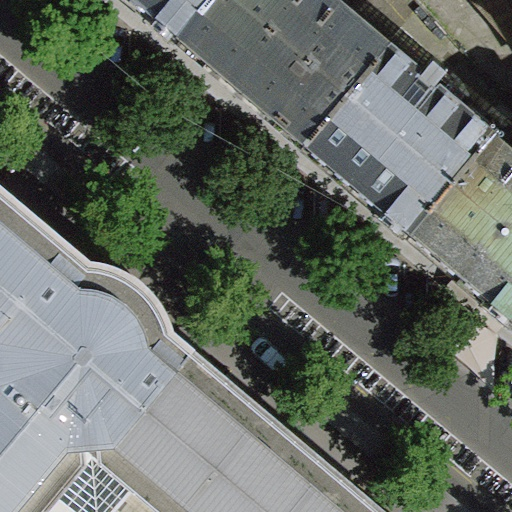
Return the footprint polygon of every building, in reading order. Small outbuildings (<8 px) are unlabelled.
[(136,0),(180,36),(209,0),(136,0)] [(209,0),(180,36),(305,142),(388,42),(338,0),(209,0)] [(305,142),(410,230),(493,130),(435,81),(422,71),(388,42),(305,142)] [(435,56),(422,71),(435,81),(448,67),(435,56)] [(511,146),(493,130),(410,230),(511,315),(511,146)] [(105,248),(86,241),(65,239),(20,200),(0,183),(0,511),(387,511),(138,299),(136,287),(131,274),(119,258),(105,248)]
